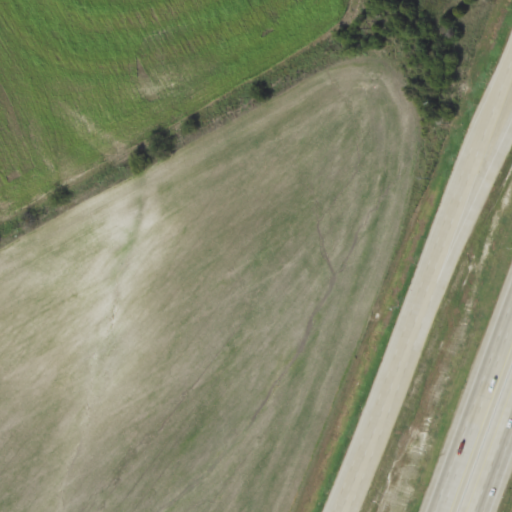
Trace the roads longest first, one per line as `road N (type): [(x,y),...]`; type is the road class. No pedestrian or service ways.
road 1 (tertiary): [(511,55),(341,511)]
road 2 (motorway): [(511,130),(385,406)]
road 3 (motorway): [(511,298),(434,511)]
